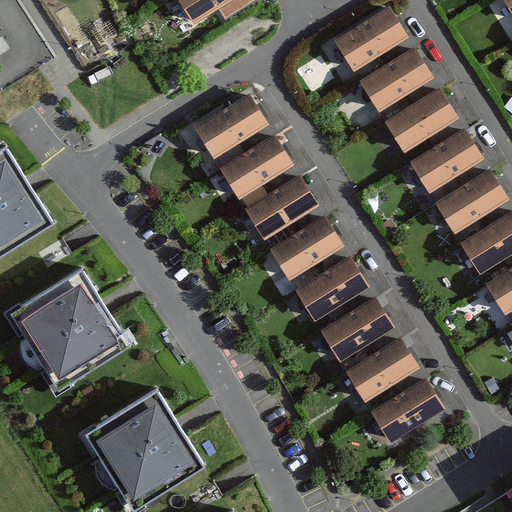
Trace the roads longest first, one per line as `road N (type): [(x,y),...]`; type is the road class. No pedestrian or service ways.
road 1 (residential): [(509,457),(256,59)]
road 2 (residential): [(291,511),(180,315),(84,186)]
road 3 (residential): [(84,186),(109,153),(256,59)]
road 4 (residential): [(511,150),(416,0)]
